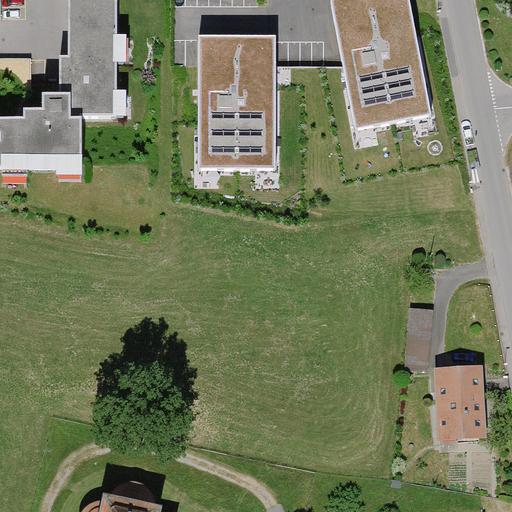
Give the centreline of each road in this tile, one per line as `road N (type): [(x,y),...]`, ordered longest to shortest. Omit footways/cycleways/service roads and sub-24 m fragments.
road 1 (track): [(274,511),(255,490),(208,468),(128,449),(82,462),(46,511)]
road 2 (tertiary): [(511,277),(477,109)]
